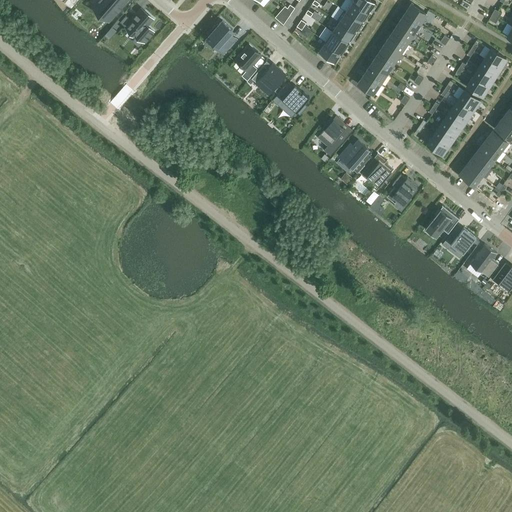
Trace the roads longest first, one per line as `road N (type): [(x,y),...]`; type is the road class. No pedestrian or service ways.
road 1 (unclassified): [(511,445),(0,43)]
road 2 (residential): [(511,238),(231,0)]
